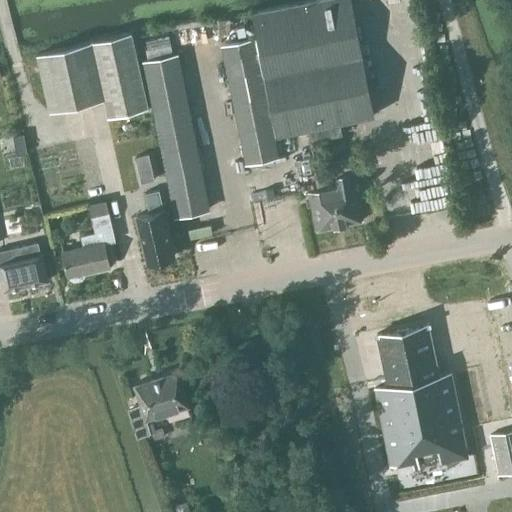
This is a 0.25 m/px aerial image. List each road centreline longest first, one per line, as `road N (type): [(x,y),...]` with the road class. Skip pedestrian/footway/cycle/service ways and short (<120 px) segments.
road 1 (tertiary): [(0,340),(511,238)]
road 2 (unknown): [(342,271),(376,464),(400,492),(458,511)]
road 3 (track): [(444,0),(510,238)]
